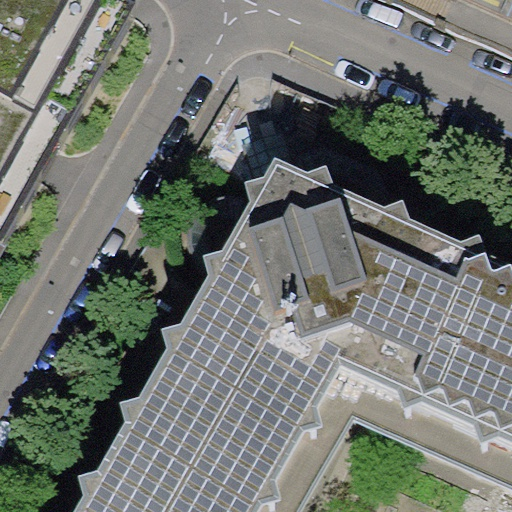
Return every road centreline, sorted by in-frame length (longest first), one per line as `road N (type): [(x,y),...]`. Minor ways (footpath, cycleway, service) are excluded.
road 1 (residential): [(239,0),(0,433)]
road 2 (residential): [(511,115),(245,0)]
